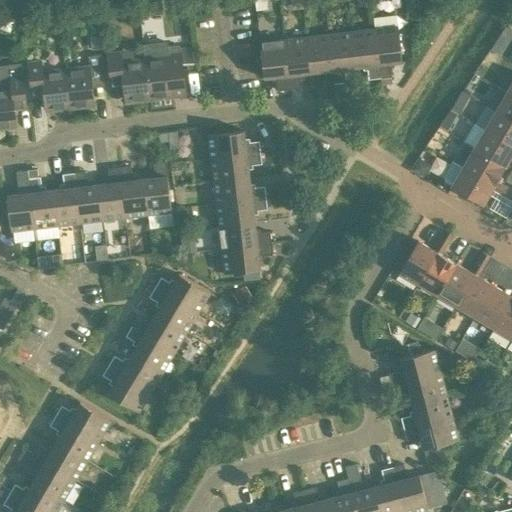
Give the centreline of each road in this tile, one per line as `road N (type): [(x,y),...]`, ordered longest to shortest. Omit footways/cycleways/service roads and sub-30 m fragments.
road 1 (residential): [(194,511),(215,476),(377,434),(352,327),(357,304),(424,190)]
road 2 (residential): [(229,113),(65,131),(45,151),(0,155)]
road 3 (residential): [(424,190),(288,107),(229,113)]
